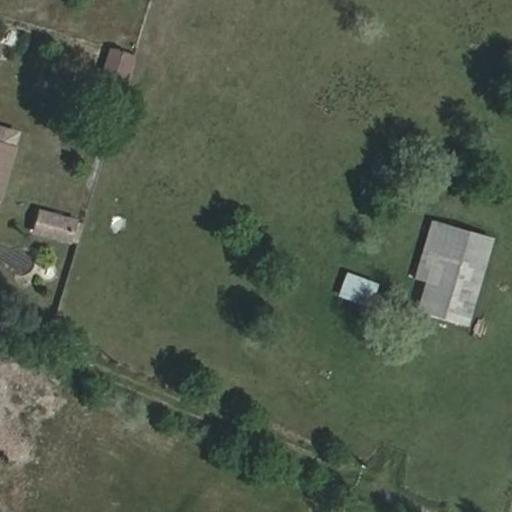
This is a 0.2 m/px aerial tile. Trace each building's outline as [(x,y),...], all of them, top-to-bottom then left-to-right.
[(125,87),(134,57),(111,50),(102,80),(125,87)] [(0,183),(11,149),(0,145),(0,183)] [(38,233),(78,245),(83,227),(43,214),(38,233)] [(415,221),(407,250),(466,267),(475,238),(415,221)] [(409,283),(401,311),(449,325),(466,267),(407,250),(398,279),(409,283)] [(371,307),(379,282),(346,271),(338,296),(371,307)]
